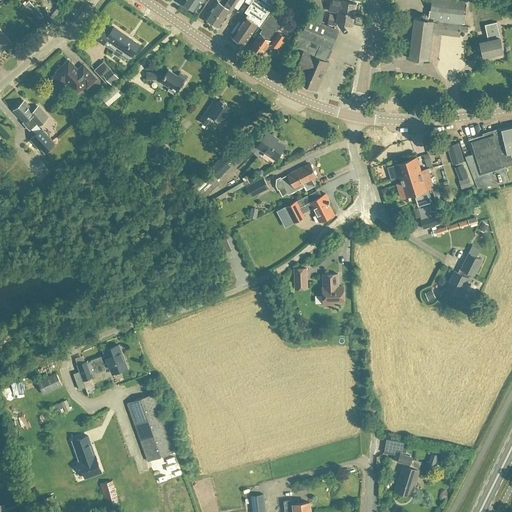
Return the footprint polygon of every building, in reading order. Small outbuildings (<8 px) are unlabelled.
[(183,0),(182,2),(195,11),(201,2),(202,3),(204,0),(183,0)] [(227,0),(217,0),(205,18),(213,23),(217,16),(227,0)] [(227,0),(217,16),(213,23),(219,28),(238,0),(227,0)] [(259,26),(273,7),(263,0),(253,0),(245,12),(248,14),(241,23),(232,36),(244,44),(257,25),(259,26)] [(246,0),(240,0),(236,5),(244,11),(250,3),(246,0)] [(330,10),(355,14),(357,4),(341,0),(340,1),(337,0),(332,0),(331,5),(330,10)] [(423,14),(420,16),(420,18),(414,17),(412,17),(407,55),(409,56),(414,57),(414,60),(423,61),(423,58),(428,59),(428,58),(431,59),(434,33),(460,37),(460,31),(467,32),(468,27),(461,26),(461,24),(464,24),(465,15),(463,15),(464,2),(452,0),(432,0),(431,11),(429,11),(429,18),(428,18),(428,17),(426,14),(423,14)] [(24,7),(39,21),(44,16),(29,2),(24,7)] [(337,16),(330,14),(328,24),(336,25),(337,22),(352,25),(355,14),(338,12),(337,16)] [(267,48),(271,43),(278,48),(285,37),(276,31),(282,23),(270,14),(260,27),(263,29),(250,48),(255,52),(256,51),(261,54),(266,48),(267,48)] [(332,50),(330,49),(331,49),(338,31),(310,18),(299,35),(294,45),(304,50),(297,66),(303,69),(298,82),(317,90),(329,62),(327,62),(332,50)] [(483,56),(503,52),(496,22),(485,25),(487,36),(491,36),(492,40),(480,42),(481,48),(479,49),(478,51),(479,55),(481,56),(483,56)] [(107,40),(124,52),(123,53),(130,58),(131,56),(132,56),(131,56),(139,45),(131,39),(130,41),(127,39),(128,37),(114,27),(114,28),(110,34),(102,29),(96,39),(103,44),(107,40)] [(85,85),(87,87),(96,79),(85,67),(80,72),(71,63),(66,63),(59,69),(60,70),(53,77),(61,85),(65,81),(74,90),(80,91),(85,85)] [(102,74),(110,84),(118,78),(109,67),(102,74)] [(175,95),(187,77),(180,72),(178,76),(168,70),(164,75),(162,73),(146,73),(146,79),(161,80),(160,81),(170,87),(168,90),(175,95)] [(117,89),(107,101),(112,105),(122,94),(117,89)] [(224,125),(230,116),(226,113),(230,107),(220,100),(217,104),(213,101),(200,121),(206,125),(212,117),(224,125)] [(39,108),(34,112),(30,107),(29,108),(24,101),(14,110),(24,122),(23,123),(30,130),(37,123),(39,125),(48,117),(39,108)] [(116,133),(122,124),(116,120),(110,129),(116,133)] [(511,164),(511,159),(510,153),(511,152),(511,127),(500,130),(501,133),(494,135),(504,167),(511,164)] [(55,144),(42,129),(30,139),(39,150),(41,148),(45,153),(55,144)] [(114,135),(108,132),(105,137),(110,140),(114,135)] [(276,160),(285,146),(273,139),(275,137),(267,132),(257,147),(276,160)] [(469,141),(473,154),(465,156),(467,161),(476,184),(478,188),(509,181),(504,167),(494,135),(494,132),(469,140),(469,141)] [(152,159),(167,146),(158,137),(144,149),(152,159)] [(455,163),(464,160),(458,143),(450,146),(447,147),(453,164),(455,163)] [(229,163),(223,157),(222,156),(207,171),(209,172),(207,174),(213,180),(215,179),(216,181),(232,166),(229,163)] [(400,177),(420,171),(416,157),(396,163),(400,177)] [(462,189),(471,186),(476,184),(467,161),(464,162),(464,160),(455,163),(456,167),(463,164),(468,178),(459,181),(462,189)] [(303,183),(316,176),(310,164),(301,168),(301,167),(296,170),(287,174),(288,175),(281,178),(280,177),(277,179),(276,185),(278,189),(284,186),(288,194),(304,186),(303,183)] [(427,169),(420,171),(400,177),(401,181),(410,178),(415,193),(426,190),(433,187),(427,169)] [(199,180),(205,187),(212,181),(207,174),(199,180)] [(268,188),(263,178),(246,186),(251,196),(268,188)] [(410,178),(401,181),(402,183),(397,184),(401,198),(408,196),(408,198),(415,196),(419,206),(430,202),(426,190),(415,193),(410,178)] [(320,222),(334,214),(329,203),(330,202),(326,194),(311,201),(308,195),(285,207),(294,223),(305,217),(303,213),(313,208),(320,222)] [(439,213),(420,219),(423,229),(442,223),(439,213)] [(469,253),(459,273),(455,271),(446,289),(459,296),(467,280),(470,282),(482,260),(469,253)] [(294,269),(295,283),(295,289),(307,288),(307,282),(306,268),(294,269)] [(338,283),(338,279),(338,274),(323,274),(323,287),(322,287),(323,305),(333,304),(333,302),(344,301),(343,286),(338,287),(337,283),(338,283)] [(432,289),(424,292),(429,301),(436,298),(432,289)] [(110,368),(112,374),(127,368),(119,345),(103,351),(105,356),(101,357),(101,356),(91,360),(91,361),(87,362),(85,362),(77,365),(80,371),(83,380),(91,377),(93,377),(91,373),(95,371),(96,373),(106,369),(110,368)] [(44,394),(62,386),(56,373),(38,381),(44,394)] [(148,460),(174,450),(154,394),(128,403),(148,460)] [(65,412),(70,410),(66,400),(62,402),(65,412)] [(95,456),(87,435),(73,440),(80,461),(79,461),(85,478),(101,472),(95,455),(95,456)] [(406,452),(407,443),(396,441),(395,451),(406,452)] [(410,495),(419,471),(409,467),(412,458),(400,454),(398,462),(404,464),(395,490),(410,495)] [(308,482),(310,488),(322,483),(318,471),(301,477),(304,483),(308,482)] [(135,481),(139,491),(144,489),(140,479),(135,481)] [(99,484),(106,507),(119,504),(112,481),(99,484)] [(265,511),(263,494),(250,495),(252,511),(265,511)] [(285,511),(310,511),(309,502),(293,504),(293,500),(284,501),(285,511)]
